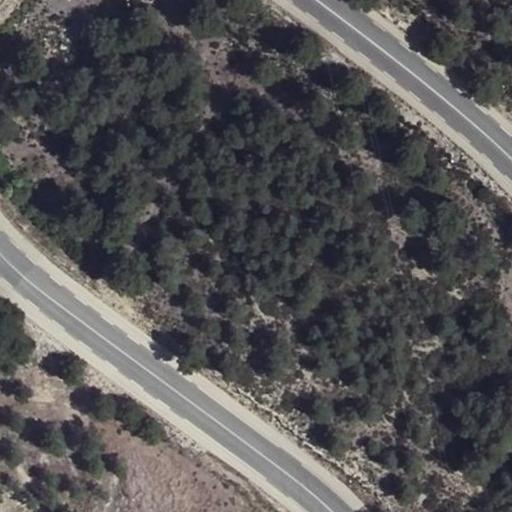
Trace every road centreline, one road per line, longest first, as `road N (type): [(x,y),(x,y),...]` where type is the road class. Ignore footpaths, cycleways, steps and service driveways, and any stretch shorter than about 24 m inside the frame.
road 1 (secondary): [(331,511),(88,330),(0,252)]
road 2 (secondary): [(315,0),(511,161)]
